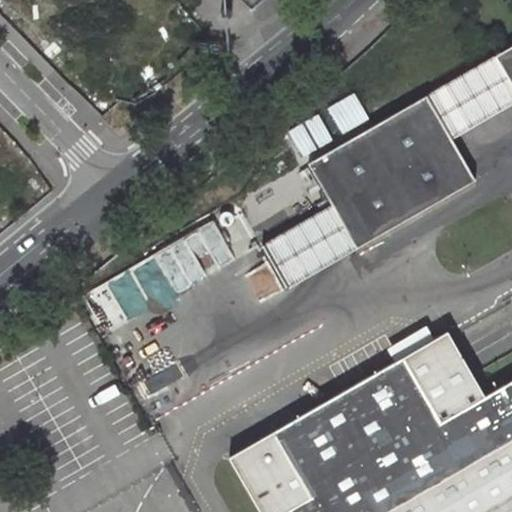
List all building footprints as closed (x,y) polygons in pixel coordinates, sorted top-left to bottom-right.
[(510,103),(511,101),(511,47),(487,61),(510,103)] [(442,141),(510,103),(487,61),(430,93),(419,99),(442,141)] [(347,250),(466,183),(442,141),(419,99),(300,165),(323,207),(347,250)] [(278,291),(347,250),(323,207),(253,246),(278,291)] [(217,459),(248,511),(511,511),(511,376),(472,399),(436,334),(217,459)]
